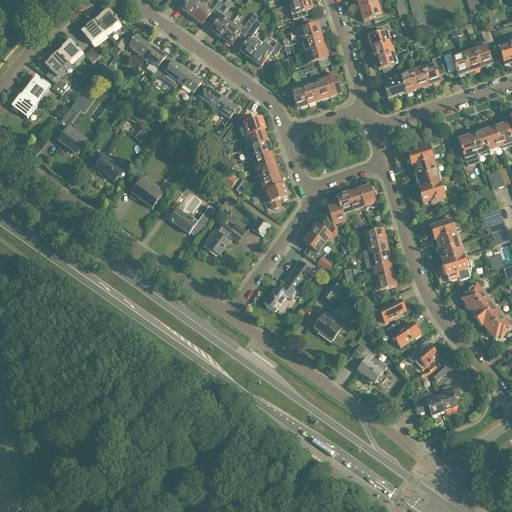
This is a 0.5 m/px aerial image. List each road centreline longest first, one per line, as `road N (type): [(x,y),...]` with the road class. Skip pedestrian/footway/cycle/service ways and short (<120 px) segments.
road 1 (primary): [(439,500),(0,182)]
road 2 (primary): [(0,218),(417,511)]
road 3 (residential): [(229,315),(0,150)]
road 4 (residential): [(511,406),(425,298),(381,162)]
road 5 (residential): [(413,454),(229,315)]
road 6 (residential): [(288,131),(264,95),(129,0)]
road 7 (residential): [(229,315),(303,213),(306,189)]
road 8 (residential): [(373,131),(511,83)]
road 9 (residential): [(0,88),(26,52),(87,0)]
